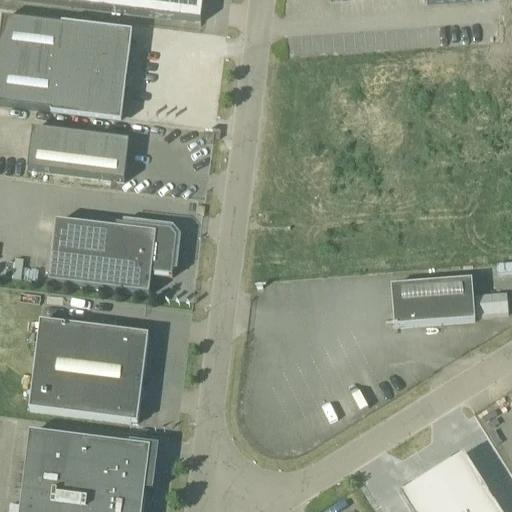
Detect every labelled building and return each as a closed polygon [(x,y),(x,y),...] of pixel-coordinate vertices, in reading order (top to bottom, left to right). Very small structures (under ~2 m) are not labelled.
[(201,25),(204,0),(5,0),(6,1),(201,25)] [(511,0),(327,0),(328,3),(329,3),(329,0),(427,0),(428,5),(488,0),(491,45),(511,43),(511,0)] [(0,107),(120,122),(130,37),(3,21),(0,43),(0,107)] [(124,185),(130,143),(33,131),(28,172),(124,185)] [(511,210),(298,227),(301,276),(511,259),(511,210)] [(56,225),(49,285),(149,298),(151,281),(152,277),(169,279),(172,280),(173,272),(179,272),(182,239),(174,229),(124,223),(124,228),(117,227),(116,232),(56,225)] [(394,330),(475,323),(472,282),(391,289),(394,330)] [(138,426),(149,338),(40,324),(29,413),(138,426)] [(153,494),(154,490),(151,490),(154,474),(148,473),(150,451),(30,436),(20,511),(142,511),(145,493),(153,494)] [(498,511),(463,455),(399,496),(409,511),(498,511)]
